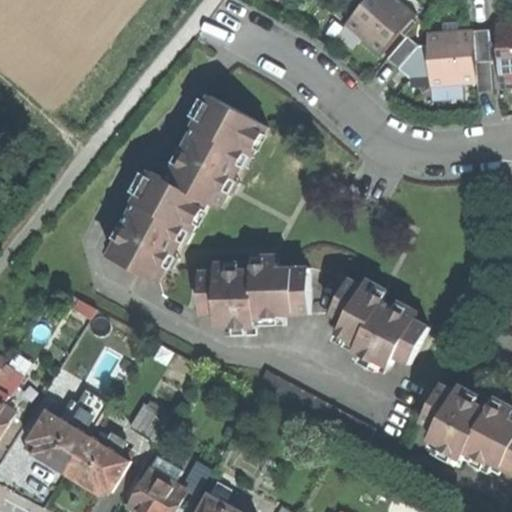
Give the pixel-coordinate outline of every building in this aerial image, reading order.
[(367,0),(347,24),(382,54),(403,30),(407,25),(416,15),(399,0),(367,0)] [(511,73),(511,23),(497,24),(497,29),(499,45),(501,74),(511,73)] [(408,35),(413,30),(407,25),(403,30),(408,35)] [(497,29),(489,30),(491,46),(499,45),(497,29)] [(489,30),(474,31),(478,83),(479,93),(494,92),(491,46),(489,30)] [(478,83),(474,31),(452,32),(428,34),(429,45),(431,78),(432,86),(432,87),(478,83)] [(400,69),(420,46),(408,36),(388,60),(400,69)] [(431,78),(429,45),(420,46),(400,69),(411,79),(414,79),(431,78)] [(511,73),(501,74),(502,89),(511,88),(511,73)] [(415,87),(432,86),(431,78),(414,79),(415,87)] [(270,127),(213,96),(196,127),(201,130),(173,182),(153,172),(136,203),(141,206),(114,258),(160,282),(168,267),(170,267),(176,255),(183,242),(182,241),(188,230),(194,233),(194,232),(210,202),(219,207),(228,191),(229,192),(236,179),(232,177),(239,164),(242,166),(248,154),(253,157),(254,157),(270,127)] [(254,157),(253,157),(248,154),(242,166),(248,169),(252,163),(255,157),(254,157)] [(241,182),(236,179),(229,192),(235,195),(241,182)] [(195,233),(194,232),(194,233),(188,230),(182,241),(183,242),(189,245),(192,239),(195,233)] [(182,258),(176,255),(170,267),(175,270),(182,258)] [(267,265),(280,264),(279,256),(266,257),(255,257),(256,268),(267,267),(267,265)] [(236,328),(258,328),(258,319),(281,318),(281,315),(313,314),(311,268),(280,269),(280,264),(267,265),(267,267),(256,268),(256,271),(242,271),(242,263),(219,264),(219,272),(203,273),(204,314),(220,314),(220,326),(236,326),(236,328)] [(365,287),(351,279),(333,314),(347,321),(340,334),(360,345),(357,352),(376,362),(378,360),(392,367),(397,357),(411,364),(431,327),(417,320),(397,308),(385,302),(386,299),(375,294),(376,293),(365,287)] [(375,294),(386,299),(390,291),(379,285),(369,280),(365,287),(376,293),(375,294)] [(98,310),(59,287),(50,301),(90,324),(98,310)] [(400,302),(397,308),(417,320),(421,313),(400,302)] [(0,402),(5,405),(24,377),(6,365),(0,374),(0,402)] [(268,370),(255,394),(364,452),(376,429),(268,370)] [(457,392),(443,385),(423,422),(437,430),(431,440),(445,447),(444,450),(464,461),(468,453),(489,464),(490,461),(511,472),(511,420),(511,419),(511,414),(493,405),(490,410),(478,404),(482,397),(468,390),(461,386),(457,392)] [(78,404),(101,418),(110,404),(87,390),(78,404)] [(493,405),(511,414),(511,406),(496,398),(493,405)] [(5,405),(0,402),(0,440),(18,414),(5,405)] [(132,429),(157,444),(172,420),(147,405),(132,429)] [(62,418),(74,426),(80,416),(68,409),(62,418)] [(68,473),(91,436),(74,426),(62,418),(49,410),(30,441),(40,447),(36,453),(50,462),(68,473)] [(114,434),(106,446),(122,455),(129,443),(114,434)] [(106,446),(91,436),(68,473),(85,484),(100,493),(105,487),(114,492),(132,462),(122,455),(106,446)] [(160,457),(153,469),(177,483),(184,471),(160,457)] [(200,463),(185,488),(189,491),(199,496),(214,471),(200,463)] [(177,483),(153,469),(131,507),(138,511),(176,511),(189,491),(185,488),(177,483)] [(219,482),(212,496),(225,504),(233,490),(219,482)] [(239,511),(225,504),(212,496),(202,511),(239,511)]
